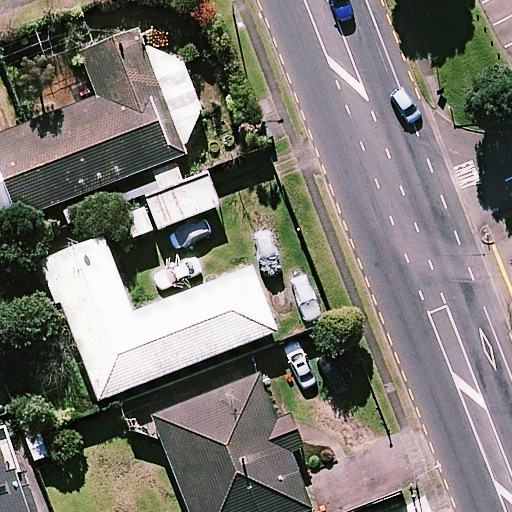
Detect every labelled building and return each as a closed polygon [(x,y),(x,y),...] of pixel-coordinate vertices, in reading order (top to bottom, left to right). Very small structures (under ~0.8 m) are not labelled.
[(182,159),(134,35),(81,55),(99,101),(0,138),(0,175),(17,221),(182,159)] [(121,207),(135,246),(221,214),(207,175),(121,207)] [(132,317),(103,242),(45,264),(99,403),(276,334),(252,271),(132,317)] [(307,511),(317,509),(265,376),(152,420),(188,511),(307,511)] [(0,511),(28,511),(7,443),(0,445),(0,511)]
